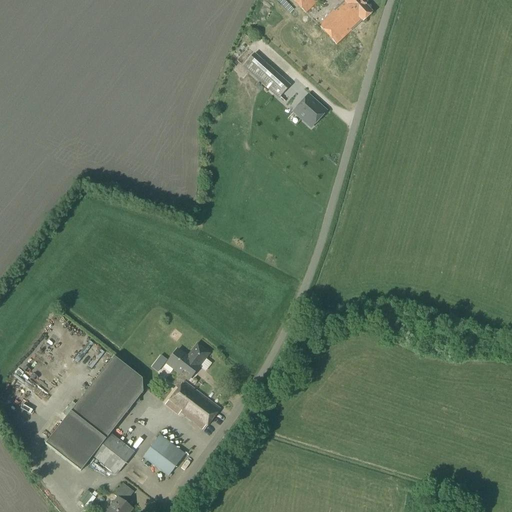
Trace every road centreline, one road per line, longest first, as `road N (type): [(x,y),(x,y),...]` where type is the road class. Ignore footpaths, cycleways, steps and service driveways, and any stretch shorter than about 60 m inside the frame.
road 1 (unclassified): [(173,511),(238,424),(295,317),(390,0)]
road 2 (track): [(238,424),(444,490)]
